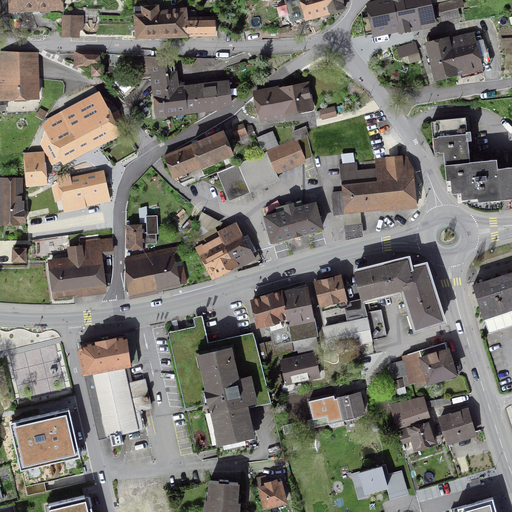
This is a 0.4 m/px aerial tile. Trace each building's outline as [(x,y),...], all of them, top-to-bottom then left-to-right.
[(8,0),(9,16),(64,13),(62,0),(8,0)] [(326,0),(289,0),(290,2),(287,3),(290,19),(329,11),(326,0)] [(326,0),(329,11),(344,7),(342,0),(326,0)] [(384,0),(368,4),(366,7),(368,19),(362,21),(365,37),(372,36),(373,40),(398,34),(399,37),(411,34),(436,28),(430,0),(384,0)] [(458,0),(450,0),(440,3),(445,20),(463,15),(458,0)] [(189,40),(187,10),(159,13),(159,6),(141,7),(141,15),(133,16),(136,43),(189,42),(189,40)] [(187,10),(189,40),(216,40),(215,18),(198,18),(194,11),(187,10)] [(84,17),(61,17),(61,40),(79,40),(79,32),(84,32),(84,17)] [(449,43),(456,73),(462,71),(463,79),(490,72),(481,36),(449,43)] [(456,73),(449,43),(448,39),(427,44),(435,78),(456,73)] [(415,42),(396,48),(399,60),(419,54),(415,42)] [(39,52),(0,52),(0,68),(0,71),(0,70),(0,102),(40,102),(39,52)] [(112,53),(80,54),(81,69),(100,68),(100,77),(113,77),(112,53)] [(204,58),(193,58),(192,66),(204,66),(204,58)] [(174,59),(141,60),(144,79),(155,75),(157,115),(218,108),(231,103),(228,81),(186,86),(182,73),(176,74),(174,59)] [(278,89),(284,117),(317,111),(312,83),(278,89)] [(284,117),(278,89),(260,92),(265,121),(284,117)] [(37,143),(45,157),(51,167),(128,129),(121,116),(117,117),(115,112),(110,114),(100,95),(46,123),(37,143)] [(338,108),(322,112),(324,122),(340,118),(338,108)] [(40,109),(36,116),(42,120),(46,113),(40,109)] [(243,124),(233,128),(236,138),(254,132),(252,125),(245,127),(243,124)] [(445,171),(449,170),(470,168),(466,124),(436,127),(439,159),(444,159),(445,171)] [(309,136),(306,127),(293,132),(295,139),(296,141),(309,136)] [(223,133),(192,145),(200,166),(231,154),(223,133)] [(265,134),(257,138),(263,153),(267,151),(271,149),(265,134)] [(271,149),(267,151),(275,171),(311,156),(309,136),(296,141),(295,139),(271,149)] [(192,145),(165,156),(174,177),(200,166),(192,145)] [(263,153),(217,173),(228,199),(277,178),(275,171),(267,151),(263,153)] [(377,169),(380,208),(415,205),(412,169),(411,157),(376,160),(377,169)] [(24,159),(26,185),(45,184),(42,158),(24,159)] [(380,208),(377,169),(360,170),(360,165),(342,166),(344,193),(333,194),(334,212),(380,208)] [(495,166),(470,168),(449,170),(451,195),(457,195),(458,200),(461,200),(461,206),(499,202),(496,175),(495,166)] [(511,173),(496,175),(499,202),(510,201),(510,205),(511,204),(511,173)] [(82,177),(58,182),(63,207),(83,203),(84,205),(108,200),(106,191),(109,190),(105,174),(82,179),(82,177)] [(21,180),(2,179),(1,223),(24,224),(25,211),(20,211),(21,180)] [(324,233),(316,205),(295,211),(294,206),(283,209),(284,214),(264,219),(271,247),(324,233)] [(149,226),(126,226),(127,250),(149,250),(149,245),(161,244),(161,217),(149,217),(149,226)] [(221,238),(235,264),(251,256),(253,260),(259,256),(248,236),(237,225),(222,233),(221,238)] [(68,259),(47,262),(52,302),(107,295),(101,254),(113,253),(111,239),(99,240),(98,233),(83,234),(84,242),(82,242),(82,247),(66,249),(68,259)] [(235,264),(221,238),(204,246),(198,237),(192,240),(210,277),(235,264)] [(26,247),(12,248),(12,260),(26,260),(26,247)] [(181,247),(126,259),(133,300),(191,285),(181,247)] [(408,258),(354,273),(362,302),(399,292),(411,333),(443,324),(426,264),(411,269),(408,258)] [(511,272),(473,284),(487,331),(511,323),(511,272)] [(343,275),(314,283),(322,313),(345,307),(344,303),(350,301),(343,275)] [(282,291),(251,301),(258,326),(273,321),(277,339),(262,342),(266,356),(294,350),(288,323),(314,317),(307,284),(282,291)] [(366,312),(368,319),(372,340),(387,337),(381,309),(366,312)] [(208,340),(202,312),(193,315),(195,323),(168,330),(185,406),(209,400),(218,439),(254,431),(247,404),(269,399),(259,357),(266,356),(262,342),(257,343),(253,329),(208,340)] [(319,336),(314,317),(288,323),(294,350),(298,349),(314,345),(313,338),(319,336)] [(368,319),(325,328),(329,349),(372,340),(368,319)] [(128,340),(88,348),(106,436),(110,436),(111,442),(124,440),(122,433),(140,429),(136,408),(149,405),(144,381),(127,385),(123,366),(133,364),(128,340)] [(407,354),(417,384),(455,372),(445,342),(407,354)] [(299,357),(281,361),(285,383),(282,384),(284,391),(293,389),(291,382),(318,376),(313,354),(316,353),(314,345),(298,349),(299,357)] [(417,384),(407,354),(402,356),(404,362),(390,366),(395,381),(398,390),(410,386),(417,384)] [(362,393),(323,403),(329,424),(368,414),(362,393)] [(399,428),(431,417),(424,397),(390,404),(399,428)] [(474,408),(444,418),(454,445),(483,435),(474,408)] [(49,440),(53,456),(77,450),(78,456),(88,453),(79,414),(48,421),(52,439),(49,440)] [(431,417),(399,428),(406,447),(418,442),(422,454),(444,447),(431,417)] [(52,439),(48,421),(32,425),(34,431),(21,434),(26,451),(21,453),(25,471),(38,468),(37,464),(54,460),(53,456),(49,440),(52,439)] [(278,459),(258,462),(259,470),(279,467),(278,459)] [(76,465),(57,469),(60,482),(79,478),(76,465)] [(289,503),(283,478),(259,484),(265,509),(289,503)] [(169,511),(163,484),(149,488),(153,504),(147,506),(148,511),(169,511)] [(251,511),(252,486),(215,485),(214,511),(251,511)] [(496,511),(492,496),(458,506),(459,509),(452,511),(496,511)] [(90,511),(87,498),(49,508),(50,511),(90,511)] [(128,499),(118,501),(120,511),(148,511),(147,506),(146,500),(129,504),(128,499)]
